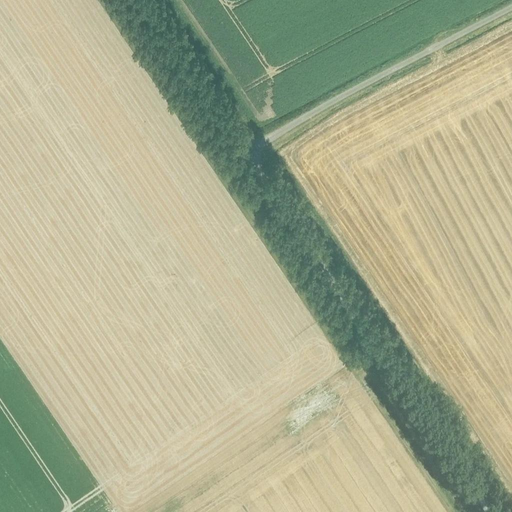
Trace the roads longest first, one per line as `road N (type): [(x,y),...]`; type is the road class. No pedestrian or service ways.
road 1 (unclassified): [(484,511),(244,151)]
road 2 (unclassified): [(244,151),(511,6)]
road 3 (unclassified): [(244,151),(142,0)]
